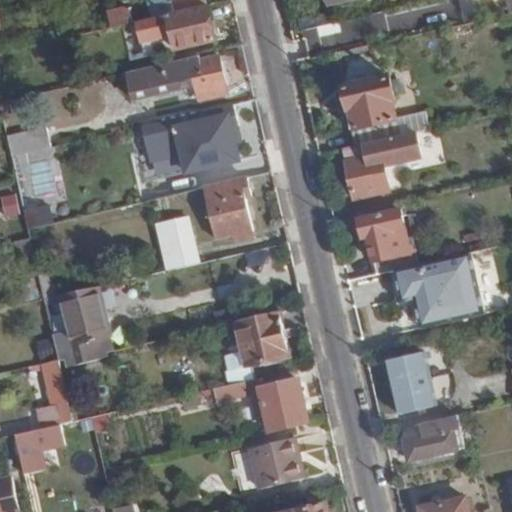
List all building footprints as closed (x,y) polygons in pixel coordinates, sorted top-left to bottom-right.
[(172,0),(175,11),(206,4),(205,0),(172,0)] [(112,26),(152,17),(148,1),(108,11),(112,26)] [(216,38),(208,4),(206,4),(175,11),(170,13),(171,19),(161,21),(164,36),(174,34),(178,48),(216,38)] [(201,60),(199,55),(128,71),(133,92),(151,87),(152,94),(197,83),(201,99),(225,93),(224,87),(227,86),(219,55),(201,60)] [(359,146),(417,133),(431,129),(426,112),(399,118),(395,102),(398,98),(393,77),(347,88),(353,110),(351,112),(359,146)] [(134,97),(152,94),(151,87),(133,92),(134,97)] [(227,120),(225,106),(211,109),(215,122),(227,120)] [(211,109),(151,123),(154,134),(173,130),(175,137),(196,132),(205,167),(243,157),(234,118),(227,120),(215,122),(211,109)] [(8,135),(12,155),(52,146),(47,127),(8,135)] [(359,146),(346,148),(357,198),(392,189),(387,166),(423,158),(417,133),(359,146)] [(248,179),(204,188),(207,200),(251,190),(248,179)] [(251,190),(207,200),(216,238),(232,235),(254,230),(245,196),(252,195),(251,190)] [(395,203),(360,211),(368,244),(372,243),(379,274),(399,269),(421,264),(417,246),(411,248),(409,239),(402,209),(396,210),(395,203)] [(50,205),(25,211),(29,229),(55,224),(50,205)] [(158,222),(169,270),(198,263),(187,216),(158,222)] [(255,238),(254,230),(232,235),(234,243),(255,238)] [(415,238),(409,239),(411,248),(417,246),(415,238)] [(421,264),(399,269),(406,302),(420,299),(424,317),(435,316),(438,326),(489,314),(475,252),(421,264)] [(40,274),(45,298),(57,296),(52,272),(40,274)] [(54,337),(59,359),(66,358),(66,363),(108,354),(108,350),(112,349),(109,336),(111,332),(100,286),(57,296),(45,298),(46,304),(62,301),(69,333),(54,337)] [(280,311),(237,321),(243,351),(246,365),(252,363),(290,354),(280,311)] [(435,316),(424,317),(426,328),(438,326),(435,316)] [(232,384),(256,379),(252,363),(246,365),(243,351),(226,356),(232,384)] [(443,352),(427,355),(431,375),(447,372),(443,352)] [(431,375),(427,355),(390,363),(401,415),(438,406),(431,375)] [(42,412),(45,427),(73,421),(59,359),(44,363),(56,409),(42,412)] [(270,431),(309,422),(298,379),(258,388),(256,379),(232,384),(215,389),(218,402),(255,393),(257,404),(255,405),(259,418),(266,417),(270,431)] [(199,392),(182,396),(185,406),(201,403),(199,392)] [(105,414),(90,417),(94,434),(108,431),(105,414)] [(59,427),(12,436),(20,476),(47,471),(44,452),(64,449),(59,427)] [(457,451),(453,431),(407,442),(411,461),(457,451)] [(301,480),(290,439),(248,448),(258,490),(301,480)] [(21,511),(13,475),(0,478),(0,511),(21,511)] [(469,511),(466,498),(423,508),(423,511),(469,511)] [(114,508),(114,511),(134,511),(132,502),(113,506),(114,508)]
